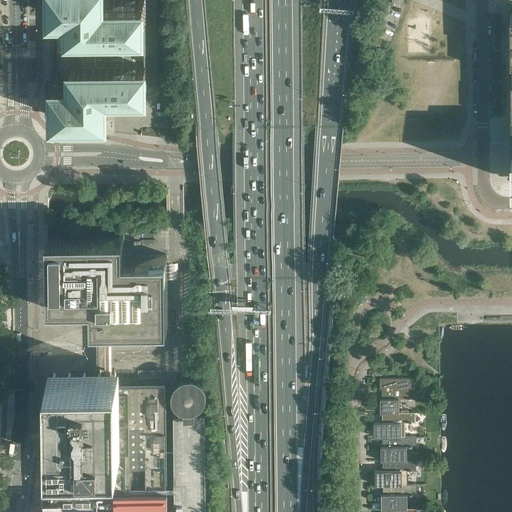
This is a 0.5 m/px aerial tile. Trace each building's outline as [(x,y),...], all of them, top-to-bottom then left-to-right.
[(146,21),(145,0),(44,0),(44,4),(58,4),(58,82),(45,82),(45,115),(45,116),(59,115),(59,116),(103,116),(103,115),(107,115),(107,90),(142,90),(142,89),(146,89),(146,63),(145,21),(146,21)] [(168,323),(168,275),(167,254),(124,255),(124,233),(48,234),(49,303),(77,303),(77,304),(77,305),(78,306),(79,307),(80,307),(81,307),(83,307),(84,307),(84,306),(85,306),(85,305),(86,304),(86,303),(92,303),(92,324),(105,324),(112,324),(168,323)] [(168,511),(169,508),(169,504),(169,488),(167,381),(121,382),(121,368),(112,368),(112,361),(112,324),(105,324),(106,361),(106,368),(50,369),(51,454),(51,494),(42,494),(42,505),(34,505),(34,511),(168,511)] [(207,511),(206,411),(196,411),(196,408),(198,407),(200,406),(202,405),(203,404),(203,403),(204,401),(205,400),(206,398),(206,397),(206,395),(207,393),(206,391),(206,390),(206,389),(206,388),(205,387),(205,386),(204,385),(203,383),(202,382),(200,380),(198,379),(196,378),(194,378),(193,377),(191,377),(189,377),(187,378),(185,378),(184,379),(182,380),(181,380),(180,381),(179,382),(177,384),(176,386),(176,388),(175,389),(175,390),(175,392),(175,393),(175,395),(175,396),(175,397),(176,399),(176,400),(176,401),(177,402),(178,403),(179,405),(181,406),(182,407),(183,407),(184,408),(185,408),(185,412),(175,412),(177,499),(179,499),(179,503),(173,504),(169,504),(169,508),(173,508),(179,508),(178,511),(207,511)] [(415,398),(415,388),(406,388),(406,377),(380,378),(380,389),(384,389),(384,398),(380,398),(380,413),(384,412),(399,412),(399,398),(415,398)] [(401,436),(401,422),(415,422),(415,412),(399,412),(384,412),(384,422),(374,422),(374,437),(384,436),(401,436)] [(400,460),(400,446),(416,446),(416,436),(401,436),(384,436),(385,446),(381,446),(381,461),(385,460),(400,460)] [(402,484),(402,470),(416,470),(416,460),(400,460),(385,460),(385,470),(375,470),(375,485),(385,484),(402,484)] [(407,508),(407,494),(416,494),(416,484),(385,484),(385,494),(381,494),(381,509),(385,509),(385,508),(407,508)]
